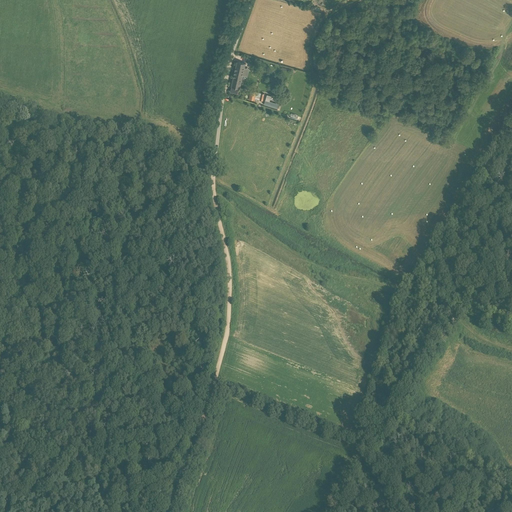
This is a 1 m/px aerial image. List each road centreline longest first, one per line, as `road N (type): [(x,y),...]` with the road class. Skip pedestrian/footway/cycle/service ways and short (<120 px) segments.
road 1 (track): [(457,313),(293,253),(215,192)]
road 2 (track): [(212,386),(230,289),(215,192)]
road 3 (unclassified): [(214,182),(228,68),(248,0)]
road 4 (track): [(211,391),(370,450)]
road 5 (track): [(457,313),(370,450)]
road 6 (track): [(511,23),(448,144)]
road 7 (track): [(171,511),(212,386)]
